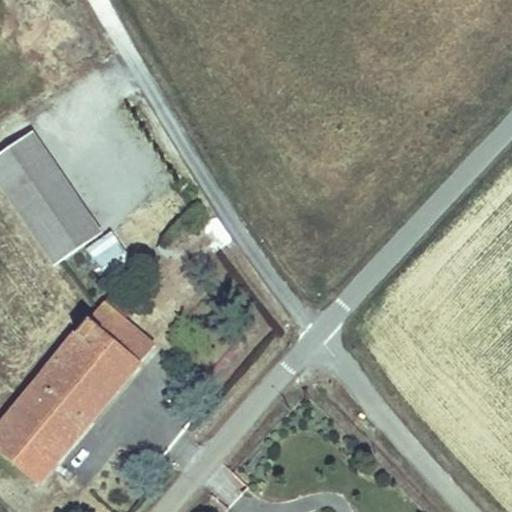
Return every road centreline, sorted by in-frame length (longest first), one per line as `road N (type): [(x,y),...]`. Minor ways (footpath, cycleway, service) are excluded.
road 1 (track): [(102,0),(182,152),(250,260),(310,332)]
road 2 (unclassified): [(511,123),(310,332)]
road 3 (unclassified): [(467,511),(310,332)]
road 4 (unclassified): [(310,332),(162,511)]
